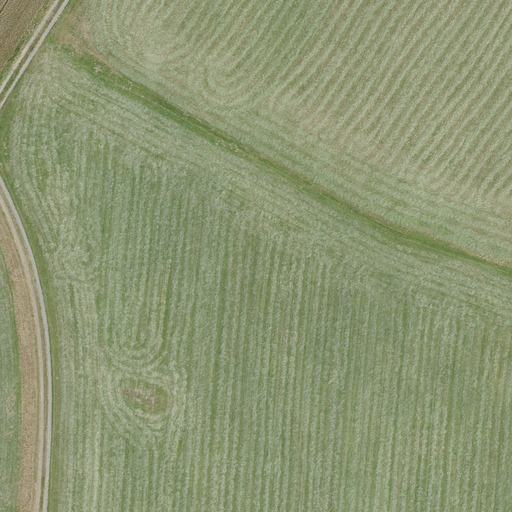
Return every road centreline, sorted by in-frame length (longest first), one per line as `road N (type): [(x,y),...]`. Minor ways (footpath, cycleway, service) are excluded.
road 1 (track): [(0,189),(28,255),(45,348),(40,511)]
road 2 (track): [(65,0),(0,101)]
